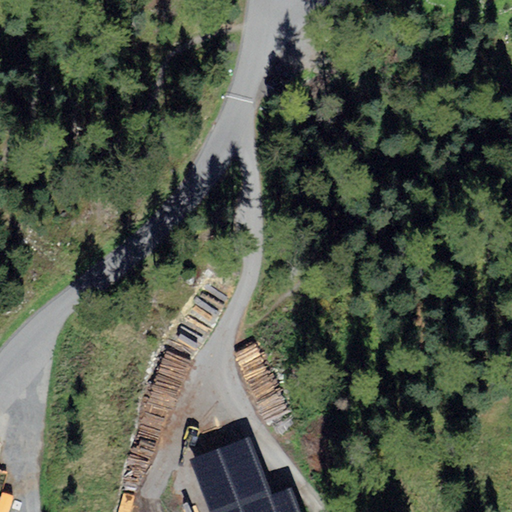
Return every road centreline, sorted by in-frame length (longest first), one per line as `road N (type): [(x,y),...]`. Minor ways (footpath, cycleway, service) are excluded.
road 1 (track): [(243,98),(211,166),(150,238),(0,369)]
road 2 (track): [(241,303),(254,223),(243,98),(261,28)]
road 3 (track): [(317,511),(227,388),(220,348),(241,303)]
